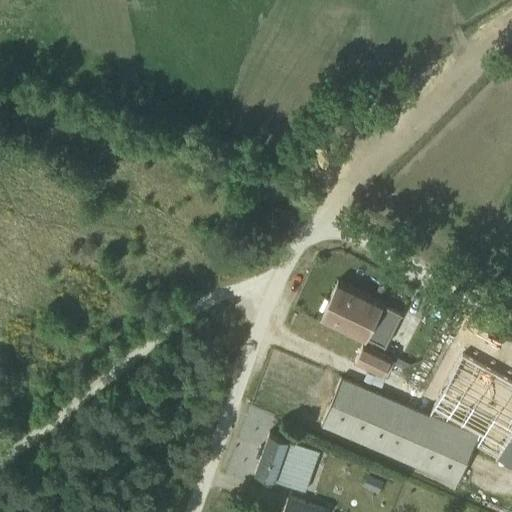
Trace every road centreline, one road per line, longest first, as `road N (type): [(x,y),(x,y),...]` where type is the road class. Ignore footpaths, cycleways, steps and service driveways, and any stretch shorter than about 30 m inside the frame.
road 1 (unclassified): [(285,273),(211,295),(0,462)]
road 2 (unclassified): [(511,320),(315,220),(285,273)]
road 3 (track): [(511,36),(451,81),(315,220)]
road 4 (unclassified): [(285,273),(194,511)]
